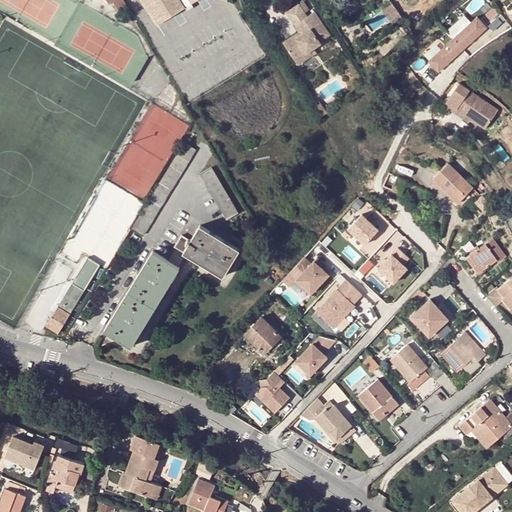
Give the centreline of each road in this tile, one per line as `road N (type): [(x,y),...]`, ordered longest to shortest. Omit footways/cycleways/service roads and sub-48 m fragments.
road 1 (residential): [(439,260),(267,442)]
road 2 (residential): [(201,160),(75,365)]
road 3 (unclassified): [(347,499),(511,353)]
road 4 (residential): [(267,442),(154,388),(75,365)]
